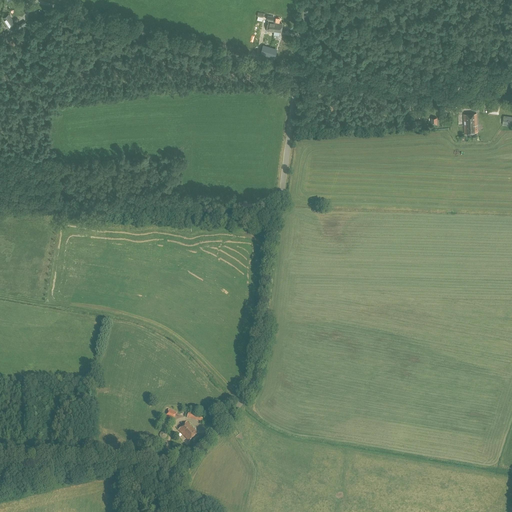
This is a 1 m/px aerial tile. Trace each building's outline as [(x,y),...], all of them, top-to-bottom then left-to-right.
[(3,17),(10,27),(15,23),(9,13),(3,17)] [(281,31),(282,23),(275,22),(275,21),(268,20),(267,31),(274,32),(274,31),(281,31)] [(14,27),(11,28),(13,33),(21,29),(19,25),(18,24),(15,26),(14,27)] [(263,45),(260,55),(274,59),(277,49),(263,45)] [(498,113),(499,103),(489,103),(488,113),(498,113)] [(476,113),(463,114),(463,115),(464,125),(464,134),(478,132),(477,125),(477,121),(476,113)] [(511,125),(511,117),(504,116),(503,124),(511,125)] [(173,421),(176,413),(169,409),(165,418),(173,421)] [(202,421),(203,415),(190,412),(188,418),(202,421)] [(189,441),(198,433),(187,422),(178,430),(189,441)]
